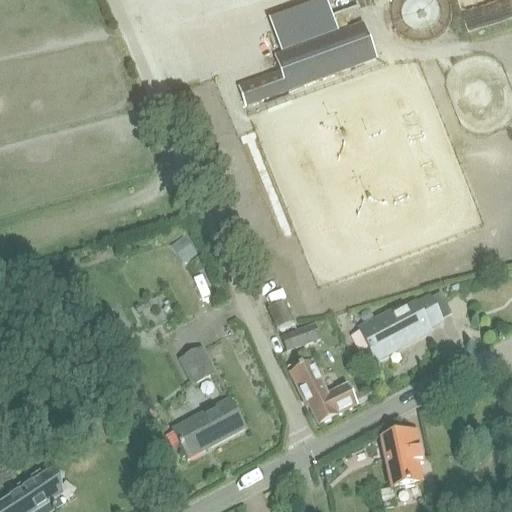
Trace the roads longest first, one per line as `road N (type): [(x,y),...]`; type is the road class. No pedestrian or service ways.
road 1 (unclassified): [(312,452),(111,0)]
road 2 (tertiary): [(312,452),(511,351)]
road 3 (tertiary): [(201,511),(312,452)]
